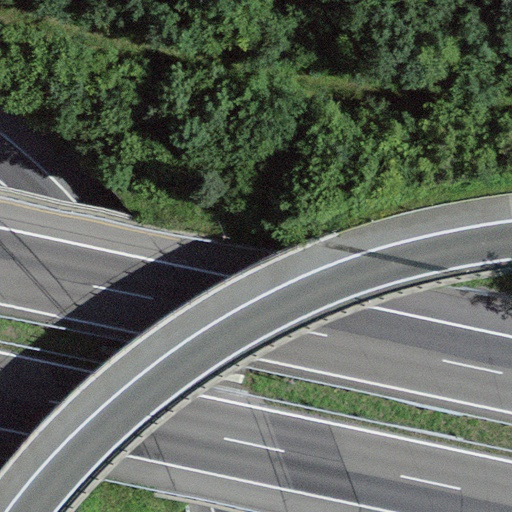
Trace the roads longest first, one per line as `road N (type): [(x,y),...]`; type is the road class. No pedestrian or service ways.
road 1 (motorway): [(511,240),(362,273),(224,338),(141,398),(32,511)]
road 2 (motorway): [(0,390),(511,500)]
road 3 (motorway): [(511,375),(0,266)]
road 4 (track): [(511,106),(239,73),(104,43),(0,8)]
road 5 (motorway): [(233,511),(196,415),(117,281),(0,157)]
